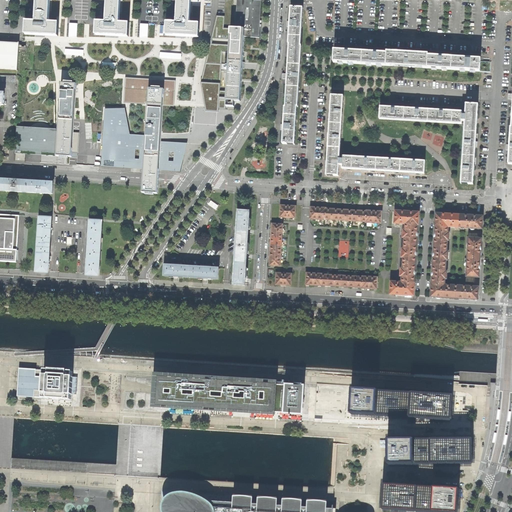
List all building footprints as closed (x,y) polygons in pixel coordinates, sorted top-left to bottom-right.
[(25,23),(25,36),(38,36),(38,38),(41,38),(44,38),(44,36),(58,37),(58,24),(48,24),(49,0),(36,0),(36,23),(25,23)] [(96,23),(96,35),(109,36),(109,38),(112,39),(116,39),(116,36),(129,37),(129,25),(119,24),(120,0),(115,0),(113,0),(107,0),(106,23),(96,23)] [(167,23),(166,36),(179,36),(179,38),(182,38),(186,38),(186,37),(199,37),(200,25),(189,24),(191,0),(186,0),(184,0),(181,0),(178,0),(177,24),(167,23)] [(237,0),(236,23),(236,29),(245,30),(245,32),(244,37),(250,37),(258,38),(259,19),(260,1),(248,0),(237,0)] [(283,130),(282,144),(294,144),(296,106),(297,106),(302,46),(300,46),(303,8),(291,7),(290,21),(287,21),(287,24),(287,26),(290,26),(289,44),(290,44),(288,72),(285,72),(284,75),(284,78),(287,79),(287,82),(285,108),(284,108),(283,125),(281,125),(280,128),(280,130),(283,130)] [(230,39),(231,29),(231,16),(221,16),(216,38),(230,39)] [(228,72),(226,101),(241,102),(242,80),(243,65),(243,61),(244,37),(245,32),(245,30),(236,29),(231,29),(230,39),(230,41),(230,45),(228,72)] [(0,43),(0,69),(17,71),(18,50),(24,50),(24,47),(18,47),(18,45),(0,43)] [(226,109),(230,45),(210,44),(201,83),(204,105),(205,108),(206,112),(219,113),(219,109),(223,109),(226,109)] [(334,49),(333,62),(480,71),(480,59),(467,58),(441,56),(427,56),(427,53),(409,52),(387,51),(387,52),(376,52),(347,50),(334,49)] [(163,88),(162,104),(174,104),(174,103),(174,100),(175,79),(125,77),(124,101),(146,102),(147,87),(163,88)] [(75,102),(77,83),(62,82),(60,117),(58,153),(57,157),(73,159),(73,154),(73,152),(74,132),(75,120),(75,118),(75,102)] [(162,104),(163,88),(147,87),(146,102),(140,189),(143,189),(143,194),(158,195),(158,192),(161,137),(161,134),(162,106),(162,105),(162,104)] [(327,155),(326,174),(337,175),(338,164),(342,164),(341,168),(353,168),(383,170),(416,172),(423,173),(424,160),(342,155),(342,158),(339,158),(343,95),(331,94),(330,110),(329,128),(327,155)] [(464,120),(460,183),(472,184),(473,169),(474,146),(476,118),(477,103),(465,103),(464,114),(461,114),(461,111),(450,110),(423,108),(389,106),(379,105),(378,118),(460,123),(460,120),(464,120)] [(130,134),(124,108),(121,108),(105,108),(103,130),(103,139),(101,156),(101,166),(180,171),(187,143),(144,140),(144,135),(130,134)] [(77,152),(78,132),(74,132),(69,132),(58,131),(55,131),(55,129),(18,127),(16,149),(27,150),(77,152)] [(27,150),(16,149),(15,161),(25,162),(26,152),(27,150)] [(9,181),(0,180),(0,190),(27,192),(27,183),(17,182),(16,180),(14,180),(10,180),(9,181)] [(36,183),(27,183),(27,192),(52,194),(52,184),(43,183),(39,182),(37,182),(36,182),(36,183)] [(279,204),(278,216),(286,217),(287,205),(283,205),(279,204)] [(291,205),(287,205),(286,217),(294,217),(294,205),(291,205)] [(313,207),(309,206),(308,218),(316,219),(317,207),(313,207)] [(320,207),(317,207),(316,219),(324,219),(324,208),(324,207),(320,207)] [(365,210),(365,211),(364,221),(364,222),(372,222),(373,210),(369,210),(365,210)] [(377,211),(373,210),(372,222),(379,223),(380,211),(377,211)] [(393,223),(404,224),(416,225),(417,225),(418,212),(405,211),(394,210),(393,223)] [(237,226),(236,237),(247,237),(247,235),(247,232),(248,230),(249,213),(238,212),(237,226)] [(433,226),(434,226),(447,227),(458,228),(458,215),(450,214),(434,213),(433,226)] [(0,214),(0,247),(17,249),(19,215),(0,214)] [(469,215),(458,215),(458,228),(481,229),(482,216),(469,215)] [(38,240),(37,245),(48,245),(49,235),(50,235),(50,233),(50,230),(49,230),(50,219),(39,218),(38,237),(38,240)] [(89,238),(88,249),(99,249),(100,222),(90,222),(89,233),(87,233),(87,235),(87,238),(89,238)] [(403,237),(402,243),(415,244),(416,237),(417,237),(417,235),(417,233),(416,233),(416,225),(404,224),(403,230),(402,230),(401,237),(403,237)] [(433,238),(433,245),(446,246),(446,241),(448,241),(448,233),(446,233),(447,227),(434,226),(434,234),(433,234),(433,236),(432,238),(433,238)] [(236,237),(234,261),(245,262),(246,260),(246,256),(246,254),(247,237),(236,237)] [(480,238),(467,238),(466,257),(479,258),(479,251),(480,251),(480,249),(480,247),(480,238)] [(402,257),(401,263),(414,263),(415,256),(416,256),(416,254),(416,252),(415,252),(415,244),(402,243),(402,249),(400,249),(400,257),(402,257)] [(37,245),(36,272),(47,272),(47,261),(49,261),(49,258),(49,256),(48,256),(48,245),(37,245)] [(432,257),(432,265),(444,265),(445,260),(446,260),(447,252),(445,252),(446,246),(433,245),(432,253),(431,253),(431,255),(431,257),(432,257)] [(0,260),(16,262),(17,249),(0,247),(0,260)] [(97,274),(99,249),(88,249),(88,259),(86,259),(86,261),(86,264),(87,264),(87,275),(97,275),(97,274)] [(268,265),(278,265),(279,258),(268,257),(268,261),(268,265)] [(478,265),(479,258),(466,257),(465,277),(478,277),(478,270),(479,270),(479,268),(479,265),(478,265)] [(234,261),(233,286),(244,287),(244,281),(244,279),(245,262),(234,261)] [(400,276),(400,282),(413,283),(413,275),(414,275),(415,273),(415,271),(414,271),(414,263),(401,263),(401,268),(399,268),(399,276),(400,276)] [(430,276),(431,276),(430,284),(443,285),(443,279),(445,279),(446,271),(444,271),(444,265),(432,265),(431,273),(430,273),(430,275),(430,276)] [(164,266),(163,276),(177,277),(188,278),(189,267),(178,267),(178,266),(175,266),(175,267),(164,266)] [(204,268),(189,267),(188,278),(205,279),(217,280),(218,269),(207,269),(206,268),(205,268),(204,268)] [(282,272),(275,272),(274,284),(277,284),(282,284),(282,272)] [(290,273),(282,272),(282,284),(286,285),(289,285),(290,273)] [(313,272),(305,272),(304,284),(307,284),(312,285),(313,272)] [(320,273),(313,272),(312,285),(315,285),(319,285),(319,284),(320,273)] [(361,275),(361,276),(360,287),(360,288),(364,288),(367,288),(368,276),(361,275)] [(376,276),(368,276),(367,288),(372,288),(375,289),(376,276)] [(389,281),(388,294),(401,295),(413,295),(414,283),(413,283),(400,282),(389,281)] [(429,284),(429,297),(442,298),(453,298),(454,286),(443,285),(430,284),(429,284)] [(477,287),(454,286),(453,298),(465,299),(476,300),(477,287)] [(35,369),(19,368),(17,395),(21,396),(34,396),(34,389),(37,389),(37,392),(43,393),(44,377),(35,376),(35,369)] [(66,399),(70,399),(71,394),(72,376),(72,371),(67,371),(49,370),(44,370),(44,375),(44,377),(43,393),(42,397),(48,398),(66,399)] [(284,414),(304,416),(305,403),(306,385),(298,384),(286,384),(286,385),(284,385),(277,384),(277,383),(153,375),(152,406),(275,414),(275,412),(277,412),(284,413),(284,414)] [(377,391),(353,389),(352,412),(376,413),(411,415),(452,417),(453,394),(412,392),(377,391)] [(415,438),(389,438),(389,464),(415,463),(432,463),(471,462),(471,436),(432,437),(415,438)] [(389,483),(385,482),(385,490),(384,499),(384,508),(395,509),(413,510),(418,510),(424,511),(434,511),(451,511),(459,511),(460,486),(435,485),(419,484),(414,484),(389,483)] [(335,511),(335,509),(329,509),(330,502),(309,500),(309,507),(303,507),(304,500),(285,498),(284,506),(279,505),(279,498),(260,497),(260,504),(254,503),(254,496),(235,495),(234,502),(226,502),(210,500),(203,497),(195,494),(188,491),(184,492),(177,493),(171,494),(165,500),(164,509),(165,511),(335,511)]
